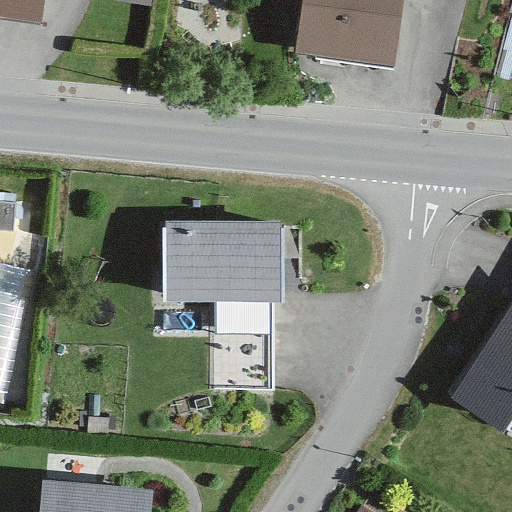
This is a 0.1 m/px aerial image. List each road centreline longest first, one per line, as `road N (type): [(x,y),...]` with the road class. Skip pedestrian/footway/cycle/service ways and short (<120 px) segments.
road 1 (tertiary): [(417,158),(0,121)]
road 2 (residential): [(417,158),(409,288),(396,352),(298,511)]
